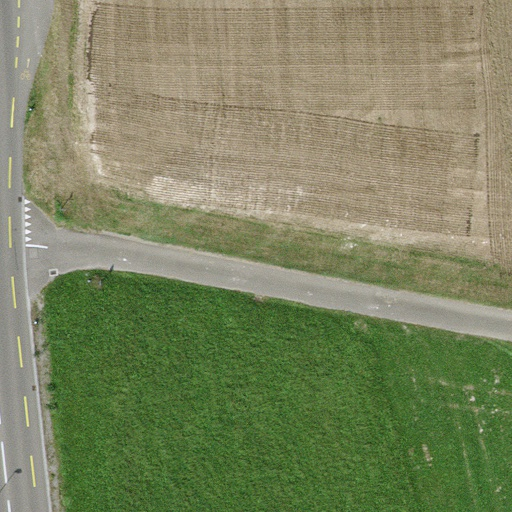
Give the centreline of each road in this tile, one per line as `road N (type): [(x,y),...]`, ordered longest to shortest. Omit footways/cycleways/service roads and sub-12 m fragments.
road 1 (track): [(511,326),(30,247),(0,235)]
road 2 (secondary): [(13,511),(0,387)]
